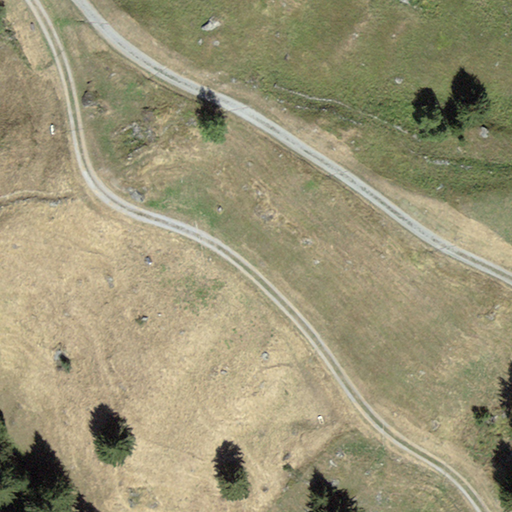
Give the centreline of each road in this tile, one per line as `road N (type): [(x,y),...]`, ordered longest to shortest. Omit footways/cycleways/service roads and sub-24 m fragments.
road 1 (track): [(27,0),(57,55),(87,167),(104,193),(231,257),(298,321),(357,401),(411,449),(453,472),(485,511)]
road 2 (track): [(74,0),(126,51),(242,111),(435,241),(511,277)]
